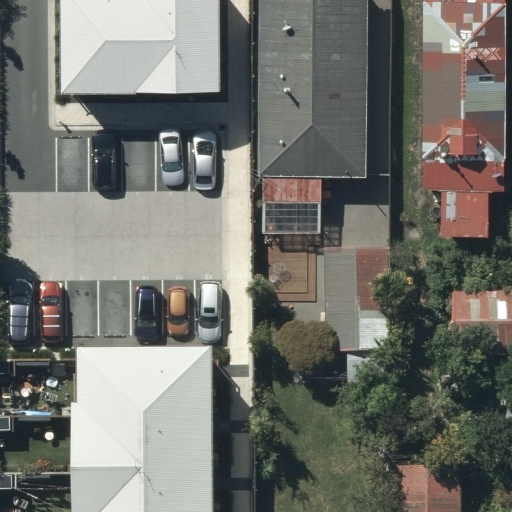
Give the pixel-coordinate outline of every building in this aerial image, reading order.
[(219,82),(219,0),(60,0),(60,81),(219,82)] [(367,0),(260,0),(260,180),(265,180),(265,239),(323,240),(323,183),(367,183),(367,0)] [(506,198),(505,0),(425,0),(426,193),(444,194),(444,240),(491,240),(491,198),(506,198)] [(20,195),(0,194),(0,293),(31,294),(32,252),(19,252),(20,195)] [(393,258),(325,257),(326,361),(350,361),(350,396),(381,396),(381,360),(393,360),(393,258)] [(511,349),(511,290),(450,292),(451,350),(511,349)] [(213,511),(214,348),(78,349),(78,404),(73,404),(72,511),(213,511)] [(460,511),(459,475),(394,477),(395,511),(460,511)]
